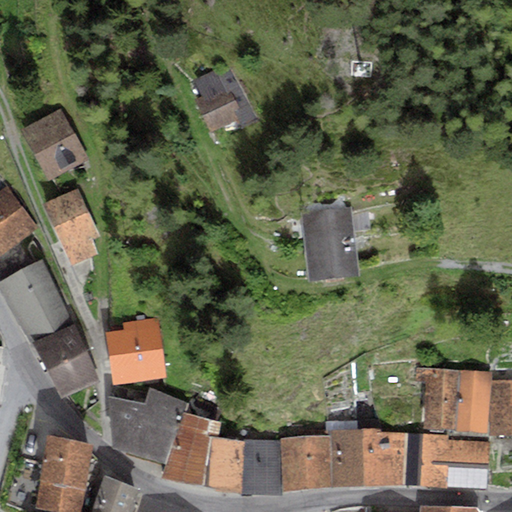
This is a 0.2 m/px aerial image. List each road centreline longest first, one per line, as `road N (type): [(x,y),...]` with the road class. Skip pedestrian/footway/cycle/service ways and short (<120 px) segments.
road 1 (track): [(511,271),(408,267),(326,285),(277,283),(256,257),(179,88),(137,27)]
road 2 (secondary): [(154,489),(282,511),(365,500),(511,505)]
road 3 (track): [(99,360),(0,107)]
road 4 (secondary): [(22,354),(68,420),(154,489)]
